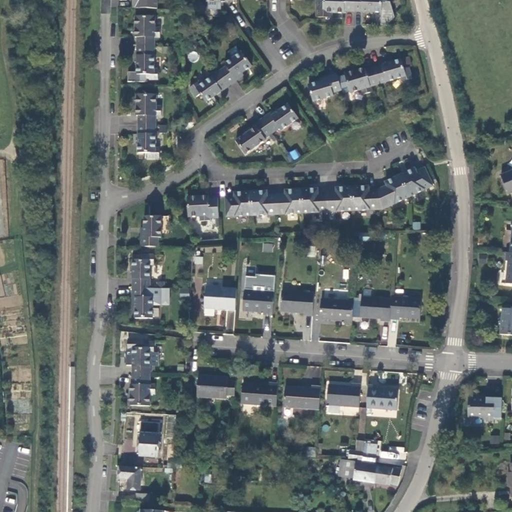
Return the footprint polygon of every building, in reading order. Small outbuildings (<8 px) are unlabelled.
[(158,0),(133,0),(133,8),(158,9),(158,0)] [(206,0),(206,2),(207,2),(207,9),(220,10),(221,2),(227,2),(227,0),(236,1),(236,0),(206,0)] [(323,0),(323,13),(344,13),(344,11),(353,12),(353,0),(323,0)] [(353,0),(353,12),(381,13),(382,3),(387,3),(386,0),(353,0)] [(138,38),(138,47),(155,47),(155,38),(161,38),(161,29),(156,29),(156,17),(136,16),(136,38),(138,38)] [(159,70),(155,70),(155,47),(138,47),(137,56),(137,75),(147,75),(147,80),(158,80),(159,70)] [(224,64),(226,67),(218,72),(229,86),(236,81),(235,78),(252,66),(241,52),(224,64)] [(374,67),(379,84),(401,77),(402,81),(412,78),(408,68),(404,69),(401,59),(374,67)] [(344,74),(350,93),(361,90),(362,94),(371,92),(370,86),(379,84),(374,67),(365,70),(365,68),(344,74)] [(218,72),(199,85),(198,82),(189,88),(195,98),(199,95),(205,103),(221,91),(229,86),(218,72)] [(327,79),(308,84),(313,102),(333,96),(332,93),(341,90),(336,73),(327,76),(327,79)] [(161,107),(156,107),(156,95),(137,95),(136,116),(138,116),(138,125),(156,125),(156,116),(161,116),(161,107)] [(261,119),(271,133),(279,128),(280,130),(298,118),(288,104),(271,116),(269,113),(261,119)] [(235,141),(245,154),(265,140),(264,138),(271,133),(261,119),(246,130),(247,132),(235,141)] [(159,148),(155,149),(156,125),(138,125),(138,134),(138,153),(148,153),(148,158),(159,158),(159,148)] [(294,160),(301,156),(295,148),(289,153),(294,160)] [(400,176),(409,197),(433,186),(424,168),(416,172),(414,169),(400,176)] [(511,170),(501,175),(508,194),(511,192),(511,170)] [(378,190),(383,210),(409,197),(400,176),(385,183),(386,186),(378,190)] [(351,188),(352,211),(383,210),(378,190),(368,190),(368,187),(351,188)] [(336,192),(327,192),(328,213),(352,211),(351,188),(336,188),(336,192)] [(300,190),(302,214),(328,213),(327,192),(317,193),(317,189),(300,190)] [(285,194),(276,195),(277,215),(302,214),(300,190),(285,191),(285,194)] [(234,197),(225,197),(226,217),(251,216),(250,192),(234,193),(234,197)] [(250,192),(251,216),(277,215),(276,195),(266,195),(266,192),(250,192)] [(218,218),(217,198),(208,198),(208,196),(187,197),(188,217),(200,216),(200,222),(209,221),(209,219),(218,218)] [(161,217),(144,217),(144,237),(141,237),(140,247),(158,247),(158,238),(161,238),(161,217)] [(359,234),(359,242),(373,242),(373,234),(359,234)] [(132,260),(132,289),(149,289),(150,265),(153,265),(153,255),(143,255),(142,260),(132,260)] [(263,315),(273,316),(275,279),(276,276),(256,275),(256,277),(245,277),(243,311),(263,313),(263,315)] [(235,311),(237,289),(206,287),(204,308),(235,311)] [(161,289),(149,289),(132,289),(132,298),(135,298),(135,319),(152,319),(152,305),(160,305),(161,289)] [(304,316),(313,317),(314,294),(282,291),(280,312),(304,314),(304,316)] [(390,320),(392,299),(362,297),(360,318),(381,320),(381,322),(390,322),(390,320)] [(422,300),(392,297),(392,299),(390,320),(399,321),(399,319),(420,320),(422,300)] [(343,324),(352,325),(354,302),(321,300),(320,320),(343,322),(343,324)] [(511,309),(502,309),(500,335),(511,335),(511,309)] [(225,329),(233,329),(235,311),(226,311),(225,329)] [(154,353),(154,343),(154,342),(143,342),(143,340),(128,340),(128,350),(133,351),(132,376),(150,376),(150,366),(158,366),(158,353),(154,353)] [(234,396),(235,382),(228,381),(228,378),(199,375),(197,397),(227,399),(227,395),(234,396)] [(150,376),(132,376),(132,385),(130,385),(130,406),(150,406),(150,394),(155,395),(155,385),(150,385),(150,376)] [(276,407),(278,384),(269,383),(269,386),(243,383),(241,404),(276,407)] [(359,408),(361,385),(352,385),(352,387),(328,385),(327,406),(359,408)] [(378,387),(368,386),(367,409),(396,411),(398,391),(377,389),(378,387)] [(319,410),(321,387),(312,387),(311,389),(285,387),(284,407),(319,410)] [(501,418),(502,395),(493,395),(493,396),(471,396),(467,400),(466,416),(482,416),(485,419),(492,419),(492,418),(501,418)] [(168,415),(166,439),(175,439),(177,416),(168,415)] [(158,458),(160,423),(140,422),(139,434),(142,434),(141,436),(139,436),(138,454),(140,455),(140,457),(158,458)] [(377,446),(366,445),(365,454),(376,455),(377,446)] [(404,459),(405,447),(388,446),(388,451),(380,451),(379,458),(404,459)] [(315,457),(316,448),(306,448),(305,457),(315,457)] [(363,453),(350,451),(348,460),(363,462),(363,454),(363,453)] [(365,454),(363,454),(363,462),(375,463),(376,456),(376,455),(365,454)] [(356,462),(341,460),(339,477),(353,479),(356,462)] [(377,466),(356,462),(353,479),(353,480),(375,483),(377,466)] [(401,470),(377,466),(375,483),(389,485),(390,484),(398,486),(401,470)] [(120,467),(119,479),(128,480),(128,490),(140,491),(141,469),(120,467)] [(136,494),(136,502),(150,503),(150,495),(136,494)]
